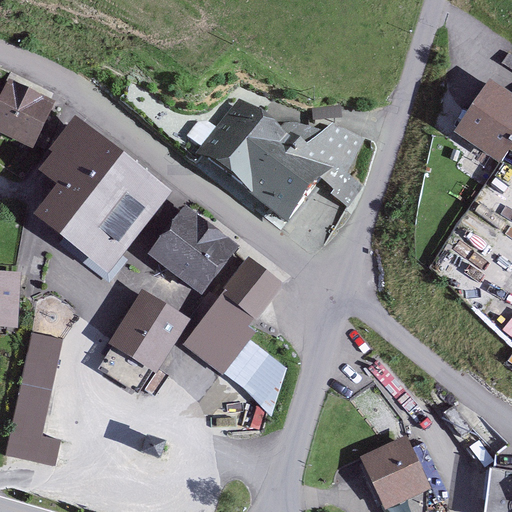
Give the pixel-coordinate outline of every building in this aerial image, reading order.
[(511,56),(510,55),(503,64),(511,69),(511,56)] [(0,117),(0,135),(38,154),(62,105),(16,83),(0,117)] [(505,163),(511,153),(511,93),(497,84),(463,135),(505,163)] [(292,228),(325,187),(336,196),(333,201),(346,211),(358,192),(347,178),(362,144),(335,129),(325,138),(303,130),(286,131),(282,137),(239,103),(198,153),(292,228)] [(48,213),(118,267),(173,197),(81,125),(46,169),(69,187),(48,213)] [(155,257),(209,296),(244,248),(190,209),(155,257)] [(257,321),(286,283),(254,259),(225,297),(257,321)] [(0,275),(0,329),(21,331),(24,277),(0,275)] [(118,344),(164,372),(194,323),(149,295),(118,344)] [(188,347),(230,380),(262,338),(250,329),(257,321),(225,297),(188,347)] [(34,339),(9,458),(36,464),(62,345),(34,339)] [(147,455),(168,461),(172,445),(151,439),(147,455)] [(369,460),(394,511),(433,492),(409,441),(369,460)] [(511,511),(511,470),(490,468),(484,511),(511,511)]
